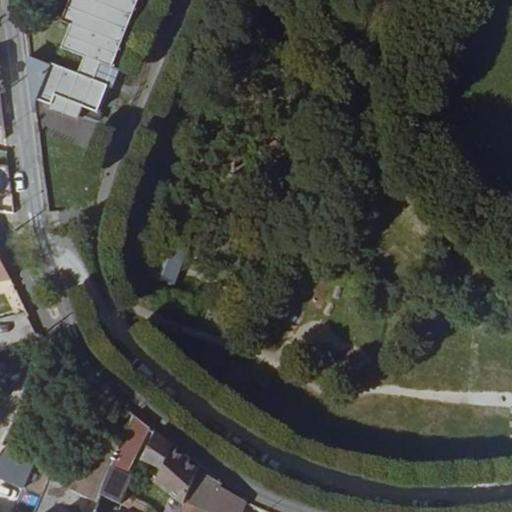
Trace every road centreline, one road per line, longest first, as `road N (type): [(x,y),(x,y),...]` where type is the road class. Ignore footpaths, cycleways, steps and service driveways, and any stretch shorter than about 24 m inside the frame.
road 1 (unclassified): [(511,491),(336,480),(269,452),(141,353),(83,271),(48,259)]
road 2 (tertiary): [(303,511),(263,497),(202,456),(113,381),(75,336)]
road 3 (tertiary): [(48,259),(9,0)]
road 4 (residential): [(75,336),(50,327),(0,226)]
